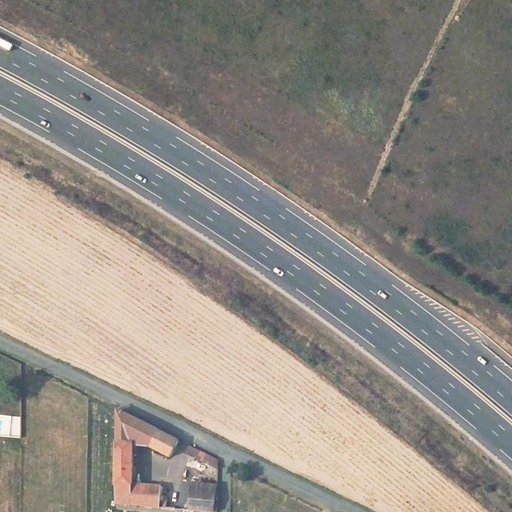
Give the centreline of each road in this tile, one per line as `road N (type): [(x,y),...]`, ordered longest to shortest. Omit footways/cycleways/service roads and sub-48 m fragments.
road 1 (motorway): [(0,89),(242,234),(511,442)]
road 2 (motorway): [(511,399),(260,206),(0,51)]
road 3 (unclassified): [(0,342),(355,511)]
